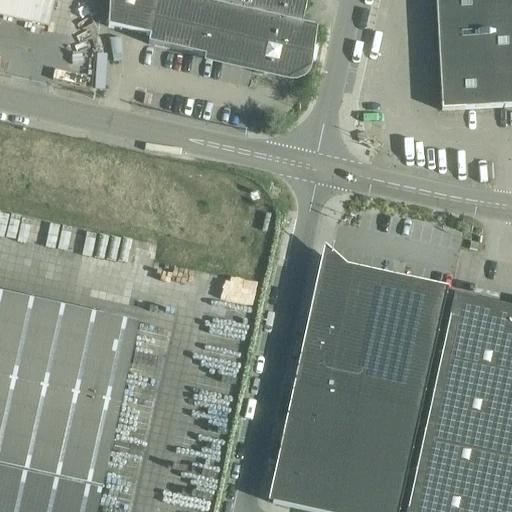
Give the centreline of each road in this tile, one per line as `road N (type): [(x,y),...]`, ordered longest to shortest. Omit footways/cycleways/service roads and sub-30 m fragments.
road 1 (unclassified): [(245,511),(319,169)]
road 2 (unclassified): [(319,169),(0,96)]
road 3 (unclassified): [(511,207),(319,169)]
road 4 (unclassified): [(319,169),(350,0)]
